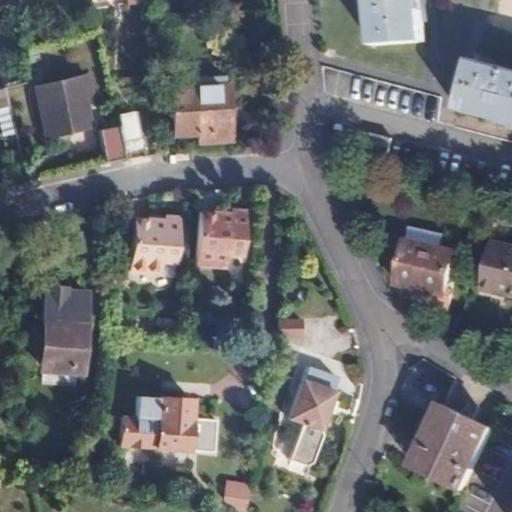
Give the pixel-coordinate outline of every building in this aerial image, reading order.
[(368,0),(372,43),(426,38),(422,0),(368,0)] [(511,70),(470,60),(457,110),(511,124),(511,70)] [(30,87),(42,137),(88,127),(80,97),(88,94),(83,74),(30,87)] [(194,142),(228,140),(225,83),(222,84),(222,76),(192,77),(192,85),(168,86),(168,89),(164,89),(165,101),(169,101),(171,134),(193,133),(194,142)] [(5,104),(0,105),(0,127),(2,135),(12,132),(5,104)] [(122,158),(116,129),(95,132),(101,162),(122,158)] [(385,159),(392,137),(371,131),(366,152),(385,159)] [(237,252),(241,205),(227,205),(227,208),(197,207),(192,261),(222,263),(223,252),(237,252)] [(170,260),(175,216),(161,215),(161,219),(132,217),(127,270),(155,272),(157,260),(170,260)] [(422,306),(450,311),(454,288),(449,287),(456,252),(443,249),(446,233),(411,225),(397,284),(417,289),(417,293),(424,295),(422,306)] [(511,294),(511,247),(493,244),(483,293),(498,296),(499,292),(511,294)] [(81,314),(82,289),(58,287),(54,284),(46,283),(41,287),(39,287),(37,322),(23,322),(21,347),(39,348),(38,363),(74,365),(76,313),(81,314)] [(275,339),(300,340),(300,328),(275,327),(275,339)] [(325,398),(332,379),(302,367),(283,417),(297,422),(285,459),(301,466),(307,462),(318,435),(314,428),(321,411),(328,413),(332,400),(325,398)] [(187,422),(189,404),(135,400),(133,422),(119,421),(117,449),(185,455),(211,457),(213,424),(187,422)] [(465,485),(494,428),(444,404),(415,462),(465,485)] [(221,508),(234,510),(244,511),(250,471),(226,469),(224,484),(226,484),(225,493),(222,493),(221,508)]
